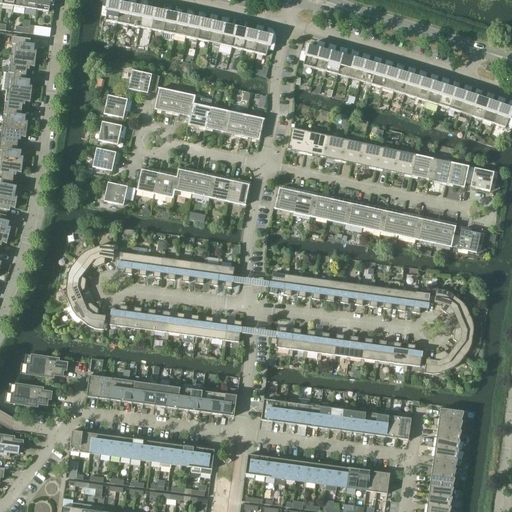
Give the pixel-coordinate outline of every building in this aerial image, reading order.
[(14,0),(14,7),(25,9),(26,0),(14,0)] [(26,0),(25,9),(37,11),(38,0),(26,0)] [(38,0),(37,11),(49,13),(50,6),(54,7),(54,0),(38,0)] [(117,24),(121,3),(124,4),(124,0),(119,0),(119,3),(110,1),(109,0),(103,0),(102,8),(101,16),(106,17),(105,22),(117,24)] [(117,24),(129,27),(133,6),(136,6),(136,0),(131,0),(130,5),(124,4),(121,3),(117,24)] [(129,27),(140,29),(144,8),(147,9),(149,2),(141,0),(141,1),(143,1),(142,7),(136,6),(133,6),(129,27)] [(140,29),(151,31),(156,10),(159,11),(160,4),(153,2),(153,3),(155,3),(153,10),(147,9),(144,8),(140,29)] [(151,31),(163,33),(167,13),(170,13),(172,6),(165,5),(164,5),(166,6),(165,12),(159,11),(156,10),(151,31)] [(163,33),(174,36),(179,15),(182,16),(183,9),(176,7),(176,8),(178,8),(176,14),(170,13),(167,13),(163,33)] [(188,17),(182,16),(179,15),(174,36),(186,38),(190,17),(193,18),(195,11),(188,10),(189,10),(188,17)] [(199,19),(193,18),(190,17),(186,38),(197,41),(202,20),(205,21),(206,14),(199,12),(201,13),(199,19)] [(197,41),(209,43),(213,23),(216,23),(218,16),(211,15),(212,15),(211,22),(205,21),(202,20),(197,41)] [(209,43),(220,46),(225,25),(228,26),(230,19),(222,17),(222,18),(224,18),(222,25),(216,23),(213,23),(209,43)] [(220,46),(231,49),(236,28),(239,29),(241,22),(234,20),(235,21),(234,27),(228,26),(225,25),(220,46)] [(231,49),(243,51),(248,31),(251,31),(253,24),(245,23),(247,23),(245,30),(239,29),(236,28),(231,49)] [(243,51),(254,54),(259,33),(262,34),(264,27),(257,25),(257,26),(258,26),(257,33),(251,31),(248,31),(243,51)] [(50,38),(51,29),(35,26),(33,35),(50,38)] [(269,28),(268,28),(268,29),(270,29),(268,36),(262,34),(259,33),(254,54),(266,57),(268,50),(274,51),(275,43),(275,35),(275,34),(275,33),(274,32),(273,31),(273,30),(272,29),(271,29),(269,28)] [(30,46),(31,40),(13,38),(11,56),(36,59),(37,50),(31,50),(31,47),(32,47),(32,46),(30,46)] [(303,67),(315,70),(320,49),(323,50),(325,43),(318,41),(318,42),(320,42),(318,49),(312,47),(308,46),(306,54),(301,52),(299,60),(304,62),(303,67)] [(315,70),(326,73),(331,52),(335,53),(336,46),(329,44),(329,45),(331,45),(329,52),(323,50),(320,49),(315,70)] [(326,73),(337,77),(343,56),(346,56),(348,50),(341,48),(342,48),(341,55),(335,53),(331,52),(326,73)] [(337,77),(348,80),(354,59),(357,60),(359,53),(352,51),(354,52),(352,58),(346,56),(343,56),(337,77)] [(348,80),(360,83),(365,62),(369,63),(371,56),(363,54),(365,55),(363,61),(357,60),(354,59),(348,80)] [(3,67),(2,73),(4,73),(9,73),(26,76),(27,66),(35,67),(36,59),(11,56),(9,68),(3,67)] [(360,83),(371,86),(377,65),(380,66),(382,59),(375,57),(375,58),(376,58),(375,65),(369,63),(365,62),(360,83)] [(371,86),(382,90),(388,69),(391,70),(393,63),(386,61),(388,62),(386,68),(380,66),(377,65),(371,86)] [(382,90),(393,93),(399,72),(403,73),(405,66),(398,64),(397,64),(399,65),(397,71),(391,70),(388,69),(382,90)] [(493,70),(494,68),(492,67),(487,65),(486,67),(485,71),(490,73),(492,74),(493,70)] [(393,93),(404,96),(411,76),(414,76),(416,70),(409,67),(409,68),(410,68),(408,75),(403,73),(399,72),(393,93)] [(132,71),(128,90),(148,94),(148,92),(156,94),(159,77),(132,71)] [(425,80),(427,73),(420,71),(422,72),(420,78),(414,76),(411,76),(404,96),(416,100),(422,79),(425,80)] [(9,73),(4,73),(1,90),(7,91),(31,94),(32,86),(26,85),(27,82),(28,82),(25,81),(26,76),(9,73)] [(431,82),(425,80),(422,79),(416,100),(427,103),(433,83),(436,84),(439,77),(431,75),(433,75),(431,82)] [(444,86),(448,87),(450,80),(443,78),(443,79),(444,79),(442,85),(436,84),(433,83),(427,103),(436,106),(438,106),(444,86)] [(438,106),(449,110),(456,90),(459,91),(461,84),(454,82),(455,83),(453,89),(448,87),(444,86),(438,106)] [(467,94),(470,95),(472,88),(465,86),(467,86),(465,93),(459,91),(456,90),(449,110),(460,114),(467,94)] [(165,114),(172,116),(177,93),(159,89),(154,110),(166,112),(165,114)] [(476,97),(470,95),(467,94),(460,114),(471,118),(478,97),(481,98),(483,92),(476,89),(476,90),(478,90),(476,97)] [(31,94),(7,91),(4,109),(22,111),(23,102),(30,103),(31,94)] [(195,97),(177,93),(172,116),(179,117),(179,115),(190,118),(193,105),(195,97)] [(489,101),(492,102),(495,95),(488,93),(487,93),(489,94),(487,100),(481,98),(478,97),(471,118),(482,121),(489,101)] [(129,114),(132,102),(108,96),(104,115),(123,119),(125,112),(129,113),(129,114)] [(190,118),(188,125),(199,128),(198,133),(205,134),(206,131),(210,109),(212,101),(195,97),(193,105),(190,118)] [(498,104),(492,102),(489,101),(482,121),(493,125),(500,105),(503,106),(506,99),(499,97),(500,98),(498,104)] [(500,105),(493,125),(505,129),(506,126),(511,128),(511,126),(511,101),(510,101),(511,102),(509,108),(503,106),(500,105)] [(4,109),(2,126),(27,129),(28,121),(22,120),(22,118),(23,118),(23,117),(21,117),(22,111),(4,109)] [(228,113),(210,109),(206,131),(212,132),(212,131),(224,133),(228,113)] [(246,116),(228,113),(224,133),(234,136),(234,137),(241,139),(246,116)] [(264,120),(246,116),(241,139),(247,140),(248,138),(259,141),(264,120)] [(124,141),(126,128),(102,123),(98,142),(118,146),(119,138),(124,139),(123,140),(124,141)] [(27,129),(2,126),(0,143),(0,144),(17,146),(18,137),(26,138),(27,129)] [(299,154),(305,156),(310,133),(292,129),(292,130),(288,150),(299,152),(299,154)] [(328,137),(310,133),(305,156),(312,157),(312,155),(323,158),(328,137)] [(334,162),(340,163),(345,141),(328,137),(323,158),(334,160),(334,162)] [(363,145),(345,141),(340,163),(347,165),(347,163),(358,165),(363,145)] [(0,144),(0,161),(22,165),(23,156),(18,156),(18,153),(19,153),(19,152),(17,152),(17,146),(0,144)] [(375,171),(380,149),(363,145),(358,165),(369,168),(369,169),(375,171)] [(118,167),(121,154),(96,149),(92,168),(112,172),(114,165),(118,166),(118,167)] [(398,152),(380,149),(375,171),(382,172),(382,171),(393,173),(398,152)] [(404,177),(411,178),(416,156),(398,152),(393,173),(404,175),(404,177)] [(433,160),(416,156),(411,178),(417,180),(418,178),(429,181),(433,160)] [(439,185),(446,186),(451,164),(433,160),(429,181),(440,183),(439,185)] [(22,165),(0,161),(0,179),(13,182),(14,172),(21,173),(22,165)] [(468,168),(451,164),(446,186),(452,188),(453,186),(464,188),(466,180),(468,168)] [(466,180),(465,184),(471,185),(470,188),(490,192),(494,173),(468,168),(466,180)] [(178,170),(177,178),(174,191),(192,195),(196,172),(190,171),(190,173),(178,170)] [(137,191),(155,195),(160,173),(153,171),(153,173),(141,171),(137,191)] [(192,195),(209,199),(214,178),(203,176),(203,174),(196,172),(192,195)] [(173,199),(174,191),(177,178),(166,176),(166,174),(160,173),(155,195),(173,199)] [(225,180),(214,178),(209,199),(224,202),(227,202),(232,180),(225,179),(225,180)] [(0,179),(0,197),(17,201),(18,192),(13,191),(13,188),(14,189),(14,188),(12,188),(13,182),(0,179)] [(245,206),(249,186),(238,183),(238,182),(232,180),(227,202),(245,206)] [(133,202),(136,189),(108,183),(104,202),(123,207),(125,200),(133,202)] [(275,210),(293,213),(297,191),(291,190),(290,191),(279,189),(279,190),(275,210)] [(304,193),(297,191),(293,213),(310,217),(315,197),(304,194),(304,193)] [(17,201),(0,197),(0,215),(6,217),(8,208),(15,209),(17,201)] [(326,199),(315,197),(310,217),(328,221),(332,199),(326,197),(326,199)] [(339,200),(332,199),(328,221),(345,225),(350,204),(339,202),(339,200)] [(361,207),(350,204),(345,225),(363,229),(368,206),(361,205),(361,207)] [(363,229),(380,233),(385,212),(374,210),(374,208),(368,206),(363,229)] [(396,214),(385,212),(380,233),(398,236),(403,214),(396,213),(396,214)] [(190,213),(188,221),(204,224),(206,216),(190,213)] [(409,216),(403,214),(398,236),(416,240),(420,220),(409,217),(409,216)] [(0,233),(9,236),(11,228),(5,226),(6,224),(7,224),(7,223),(5,223),(6,217),(0,215),(0,233)] [(431,222),(420,220),(416,240),(433,244),(438,222),(431,220),(431,222)] [(445,223),(438,222),(433,244),(451,248),(453,236),(454,236),(456,227),(444,225),(445,223)] [(459,237),(454,236),(453,236),(451,248),(476,253),(480,235),(461,230),(459,237)] [(0,242),(7,244),(9,236),(0,233),(0,242)] [(115,247),(118,248),(119,243),(114,243),(114,247),(107,246),(100,246),(95,248),(93,249),(100,267),(105,265),(105,259),(113,260),(114,252),(114,251),(115,247)] [(80,257),(77,261),(75,263),(86,271),(91,265),(95,269),(100,267),(93,249),(95,248),(94,245),(89,247),(91,250),(86,252),(80,257)] [(147,250),(137,248),(133,248),(132,255),(134,255),(132,270),(139,271),(138,276),(146,277),(147,272),(146,272),(148,257),(150,257),(151,250),(147,250)] [(161,259),(150,257),(148,257),(146,272),(147,272),(153,272),(153,278),(160,279),(161,273),(160,273),(162,259),(164,259),(165,252),(162,252),(161,259)] [(132,270),(134,255),(132,255),(119,253),(118,260),(117,268),(125,269),(124,274),(132,275),(132,270)] [(175,261),(164,259),(162,259),(160,273),(161,273),(168,274),(167,280),(175,281),(175,275),(177,261),(179,261),(179,254),(176,254),(175,261)] [(204,264),(193,263),(191,263),(189,277),(190,277),(196,278),(196,284),(203,285),(204,279),(203,279),(205,265),(207,265),(208,258),(205,257),(204,264)] [(189,263),(179,261),(177,261),(175,275),(182,276),(181,282),(189,283),(190,277),(189,277),(191,263),(193,263),(193,259),(190,258),(189,263)] [(68,275),(67,281),(67,283),(86,285),(86,280),(82,277),(86,271),(75,263),(77,261),(74,259),(71,262),(74,265),(71,269),(68,275)] [(203,279),(204,279),(211,280),(210,286),(217,287),(218,281),(220,266),(221,267),(222,260),(219,259),(218,266),(207,265),(205,265),(203,279)] [(234,269),(221,267),(220,266),(218,281),(225,282),(224,288),(232,289),(232,283),(233,283),(234,278),(233,278),(234,269)] [(277,289),(284,290),(285,290),(287,276),(288,276),(289,269),(286,268),(285,275),(272,274),(271,283),(270,283),(269,288),(270,288),(269,294),(277,295),(277,289)] [(313,279),(303,278),(301,278),(299,292),(298,292),(298,298),(305,299),(306,293),(313,294),(315,280),(317,280),(318,273),(314,272),(313,279)] [(292,291),(298,292),(299,292),(301,278),(303,278),(303,274),(300,273),(299,277),(288,276),(287,276),(285,290),(284,290),(283,296),(291,297),(292,291)] [(328,281),(317,280),(315,280),(313,294),(312,300),(319,301),(320,295),(327,296),(329,281),(331,282),(332,277),(328,277),(328,281)] [(334,297),(341,298),(342,298),(344,283),(345,284),(346,279),(342,279),(342,283),(331,282),(329,281),(327,296),(326,302),(334,303),(334,297)] [(85,291),(86,285),(67,283),(67,281),(64,280),(63,285),(66,285),(66,290),(67,298),(69,302),(70,305),(82,300),(79,293),(85,291)] [(371,287),(360,286),(358,285),(356,300),(355,300),(355,306),(362,307),(363,301),(370,302),(372,287),(374,287),(375,281),(371,280),(371,287)] [(342,298),(341,298),(340,304),(348,305),(349,299),(355,300),(356,300),(358,285),(360,286),(360,281),(357,281),(356,285),(345,284),(344,283),(342,298)] [(399,291),(388,289),(387,289),(385,304),(384,304),(383,309),(391,310),(392,305),(398,306),(399,306),(401,291),(403,291),(404,284),(400,284),(399,291)] [(370,302),(369,308),(377,309),(377,303),(384,304),(385,304),(387,289),(388,289),(389,285),(385,285),(385,289),(374,287),(372,287),(370,302)] [(406,307),(413,307),(413,308),(415,293),(417,293),(418,286),(414,286),(413,293),(403,291),(401,291),(399,306),(398,306),(398,311),(405,312),(406,307)] [(441,310),(445,313),(456,298),(454,297),(450,294),(444,291),(437,290),(438,286),(433,286),(432,289),(436,290),(435,294),(434,303),(442,304),(441,310)] [(430,295),(417,293),(415,293),(413,308),(413,307),(412,313),(419,314),(420,308),(428,309),(430,295)] [(457,294),(454,297),(456,298),(445,313),(449,317),(454,314),(457,321),(470,316),(469,314),(467,309),(462,303),(458,300),(460,297),(457,294)] [(69,302),(65,304),(67,308),(70,307),(72,312),(69,314),(74,321),(78,324),(79,324),(81,321),(83,322),(94,307),(90,304),(85,306),(82,300),(70,305),(69,302)] [(125,332),(126,328),(124,328),(126,313),(127,313),(127,307),(120,306),(119,312),(112,311),(110,326),(122,327),(122,331),(125,332)] [(83,322),(81,321),(79,324),(83,327),(85,324),(89,327),(95,330),(103,331),(104,324),(105,317),(98,316),(98,310),(94,307),(83,322)] [(133,314),(127,313),(126,313),(124,328),(126,328),(137,329),(136,336),(139,337),(140,330),(138,330),(140,315),(141,315),(142,309),(134,308),(133,314)] [(154,336),(154,332),(153,331),(155,317),(156,311),(148,310),(148,316),(141,315),(140,315),(138,330),(140,330),(151,331),(150,335),(154,336)] [(168,341),(169,334),(167,333),(169,319),(170,319),(170,313),(163,312),(162,318),(155,317),(153,331),(154,332),(165,333),(164,340),(168,341)] [(472,312),(469,314),(470,316),(457,321),(460,328),(454,330),(454,335),(472,338),(473,335),(473,330),(473,323),(471,318),(474,317),(472,312)] [(176,320),(170,319),(169,319),(167,333),(169,334),(180,335),(179,339),(183,340),(183,336),(181,335),(183,321),(184,321),(185,315),(177,314),(176,320)] [(183,321),(181,335),(183,336),(183,340),(182,341),(193,343),(193,344),(197,344),(197,338),(196,337),(198,323),(199,317),(191,316),(191,322),(184,321),(183,321)] [(196,337),(197,338),(208,339),(208,343),(211,344),(212,339),(210,339),(212,325),(213,319),(206,318),(205,324),(198,323),(196,337)] [(212,325),(210,339),(212,339),(211,344),(222,346),(221,348),(225,348),(226,341),(224,341),(226,327),(227,327),(227,321),(220,320),(219,326),(212,325)] [(233,328),(227,327),(226,327),(224,341),(226,341),(239,343),(240,333),(241,334),(242,329),(241,329),(242,323),(234,322),(233,328)] [(292,357),(293,350),(291,350),(293,336),(286,335),(287,329),(279,328),(279,334),(278,334),(277,338),(278,339),(277,348),(289,350),(288,357),(292,357)] [(293,330),(293,336),(291,350),(293,350),(304,352),(303,356),(307,356),(307,352),(305,352),(307,338),(307,337),(300,337),(301,331),(293,330)] [(321,361),(321,354),(320,354),(322,339),(321,339),(314,338),(315,333),(308,332),(307,337),(307,338),(305,352),(307,352),(318,354),(317,361),(321,361)] [(322,334),(321,339),(322,339),(320,354),(321,354),(332,356),(332,360),(335,360),(336,356),(334,356),(336,341),(335,341),(329,340),(329,335),(322,334)] [(336,335),(335,341),(336,341),(334,356),(336,356),(347,358),(346,362),(350,362),(350,358),(348,358),(350,343),(343,342),(344,336),(336,335)] [(458,344),(453,350),(464,358),(465,356),(469,352),(471,345),(472,340),(476,341),(476,336),(473,335),(472,338),(454,335),(453,340),(458,344)] [(350,337),(350,343),(348,358),(350,358),(361,360),(360,366),(364,367),(364,360),(363,360),(365,345),(364,345),(357,344),(358,338),(350,337)] [(363,360),(364,360),(375,361),(374,368),(378,369),(379,362),(377,362),(379,347),(378,347),(372,346),(372,340),(365,339),(364,345),(365,345),(363,360)] [(379,341),(378,347),(379,347),(377,362),(379,362),(389,363),(389,368),(392,368),(393,364),(391,364),(393,349),(386,348),(387,342),(379,341)] [(407,351),(400,350),(401,344),(393,343),(393,349),(391,364),(393,364),(404,365),(403,372),(406,373),(407,366),(405,366),(407,351)] [(408,345),(407,351),(405,366),(407,366),(420,368),(422,353),(414,352),(415,346),(408,345)] [(444,352),(439,354),(447,371),(449,370),(454,368),(459,364),(463,360),(465,362),(468,358),(465,356),(464,358),(453,350),(449,355),(444,352)] [(450,374),(449,370),(447,371),(439,354),(435,356),(434,362),(426,361),(425,370),(424,374),(432,375),(439,374),(444,372),(446,376),(450,374)] [(28,356),(27,365),(63,370),(66,371),(67,364),(59,363),(59,361),(59,360),(28,356)] [(62,377),(63,370),(27,365),(24,365),(23,374),(54,378),(54,375),(62,377)] [(92,398),(98,399),(101,378),(93,377),(94,373),(90,372),(86,398),(90,398),(91,396),(93,396),(92,398)] [(101,374),(101,378),(98,399),(98,400),(102,400),(102,398),(104,398),(104,400),(109,400),(112,379),(104,378),(105,374),(101,374)] [(113,376),(112,379),(109,400),(109,401),(113,401),(113,399),(115,399),(115,401),(120,402),(121,402),(123,381),(115,380),(116,376),(113,376)] [(124,377),(123,381),(121,402),(120,402),(120,403),(124,403),(124,401),(126,401),(126,403),(131,403),(132,404),(135,383),(127,382),(127,378),(124,377)] [(143,405),(143,406),(147,406),(147,404),(149,404),(149,406),(154,406),(154,407),(157,386),(149,385),(150,381),(150,378),(147,377),(147,380),(146,384),(143,405)] [(132,404),(131,403),(131,404),(135,405),(136,402),(138,402),(137,404),(143,405),(146,384),(138,383),(139,379),(135,379),(135,383),(132,404)] [(160,407),(165,408),(166,408),(169,387),(161,386),(161,382),(158,382),(157,386),(154,407),(154,406),(154,407),(158,408),(158,405),(160,405),(160,407)] [(169,383),(169,387),(166,408),(165,408),(165,409),(169,409),(170,407),(172,407),(171,409),(177,410),(180,389),(172,388),(173,384),(169,383)] [(12,385),(11,394),(48,399),(47,400),(50,400),(51,393),(43,392),(43,390),(44,390),(44,389),(12,385)] [(180,385),(180,389),(177,410),(181,411),(181,408),(183,408),(183,410),(188,411),(191,390),(183,389),(184,385),(180,385)] [(188,411),(188,412),(192,412),(192,410),(194,410),(194,412),(199,413),(200,413),(202,392),(195,391),(195,387),(192,386),(191,390),(188,411)] [(203,388),(202,392),(200,413),(199,413),(203,414),(204,411),(205,412),(205,413),(211,414),(214,393),(206,392),(206,388),(203,388)] [(210,415),(214,415),(215,413),(217,413),(217,415),(222,416),(225,395),(217,394),(218,390),(214,389),(214,393),(211,414),(210,415)] [(222,416),(226,417),(226,414),(228,415),(228,416),(234,417),(234,414),(238,390),(226,389),(225,395),(222,416)] [(47,406),(47,400),(48,399),(11,394),(8,394),(7,403),(38,407),(38,405),(47,406)] [(272,422),(275,402),(276,398),(272,397),(272,401),(263,400),(261,421),(267,422),(267,420),(269,420),(269,423),(273,423),(272,422)] [(283,403),(275,402),(272,422),(273,423),(278,423),(278,421),(280,422),(280,424),(284,425),(284,424),(286,403),(287,399),(284,399),(283,403)] [(298,401),(295,426),(301,426),(301,424),(303,425),(303,427),(306,428),(307,428),(307,427),(306,427),(310,402),(310,401),(298,399),(298,401)] [(295,426),(298,401),(295,400),(294,404),(286,403),(284,424),(289,425),(290,423),(292,423),(291,426),(295,426)] [(318,429),(317,429),(320,408),(321,404),(310,402),(306,427),(307,427),(312,428),(312,426),(314,426),(314,429),(318,429)] [(329,431),(329,430),(332,409),(332,405),(321,404),(320,408),(317,429),(318,429),(323,430),(323,428),(325,428),(325,430),(329,431)] [(340,432),(341,432),(340,432),(343,411),(344,407),(340,406),(340,410),(332,409),(329,430),(334,431),(335,429),(337,429),(336,432),(340,432)] [(351,412),(343,411),(340,432),(341,432),(346,432),(346,431),(348,431),(348,433),(351,434),(352,434),(352,433),(351,433),(354,413),(355,408),(351,408),(351,412)] [(363,435),(366,414),(366,410),(363,409),(362,414),(354,413),(351,433),(352,433),(357,434),(357,432),(359,433),(359,435),(363,436),(363,435)] [(439,416),(439,419),(443,420),(461,422),(463,413),(440,409),(439,410),(440,410),(439,416)] [(389,413),(385,438),(386,438),(391,438),(391,437),(393,437),(393,439),(397,440),(397,439),(400,418),(399,418),(400,412),(389,410),(389,413)] [(373,415),(366,414),(363,435),(368,436),(369,434),(371,434),(370,436),(374,437),(374,436),(377,415),(377,411),(374,411),(373,415)] [(385,417),(377,415),(374,436),(380,437),(380,435),(382,435),(382,438),(386,438),(385,438),(389,413),(385,413),(385,417)] [(407,419),(400,418),(397,439),(402,440),(403,438),(405,438),(404,441),(408,441),(412,415),(408,415),(407,419)] [(438,426),(437,429),(441,429),(441,430),(459,432),(460,431),(462,422),(461,422),(443,420),(439,419),(438,419),(438,420),(439,420),(438,426)] [(436,435),(436,438),(440,439),(458,441),(461,432),(460,431),(459,432),(441,430),(441,429),(437,429),(436,435)] [(69,452),(80,453),(83,433),(73,432),(73,431),(72,431),(69,452)] [(93,434),(83,433),(80,453),(90,455),(91,454),(90,454),(93,434)] [(95,435),(93,434),(90,454),(91,454),(100,455),(103,436),(95,435),(95,434),(95,435)] [(0,436),(0,445),(19,448),(22,449),(23,442),(14,441),(15,439),(15,438),(0,436)] [(110,457),(113,437),(103,436),(100,455),(110,457)] [(115,437),(113,437),(110,457),(121,458),(123,439),(115,437)] [(435,445),(435,448),(439,448),(439,449),(457,451),(457,450),(460,441),(458,441),(440,439),(436,438),(436,439),(435,445)] [(133,440),(123,439),(121,458),(131,460),(133,440)] [(131,460),(130,465),(140,467),(141,461),(143,441),(136,440),(135,439),(135,440),(133,440),(131,460)] [(154,443),(143,441),(141,461),(151,462),(154,443)] [(155,443),(154,443),(151,462),(161,464),(164,444),(156,443),(156,442),(155,442),(155,443)] [(170,469),(171,465),(174,445),(164,444),(161,464),(160,468),(170,469)] [(18,455),(19,448),(0,445),(0,455),(10,456),(9,456),(10,453),(18,455)] [(175,446),(174,445),(171,465),(181,466),(184,447),(176,446),(176,445),(175,445),(175,446)] [(181,466),(191,468),(194,448),(184,447),(181,466)] [(194,448),(191,468),(190,473),(201,474),(201,469),(204,449),(196,448),(194,448)] [(434,454),(434,457),(438,458),(456,461),(456,460),(458,451),(457,450),(457,451),(439,449),(439,448),(435,448),(434,448),(435,448),(434,454)] [(214,451),(204,449),(201,469),(201,474),(211,475),(212,470),(214,451)] [(245,475),(255,476),(258,457),(247,455),(245,475)] [(228,464),(231,461),(230,460),(227,457),(224,459),(223,459),(222,460),(225,464),(225,463),(226,465),(228,464)] [(266,458),(258,457),(255,476),(265,478),(268,458),(266,458),(266,457),(266,458)] [(433,464),(432,467),(436,467),(436,468),(454,470),(455,469),(457,460),(456,460),(456,461),(438,458),(434,457),(433,457),(433,458),(433,464)] [(278,459),(268,458),(265,478),(276,479),(278,459)] [(276,479),(275,485),(285,486),(286,480),(288,461),(287,461),(287,460),(286,460),(278,459),(276,479)] [(299,462),(288,461),(286,480),(296,482),(299,462)] [(306,463),(299,462),(296,482),(306,483),(309,463),(307,463),(306,462),(306,463)] [(319,465),(309,463),(306,483),(316,485),(319,465)] [(326,466),(319,465),(316,485),(326,486),(329,466),(327,466),(327,465),(326,465),(326,466)] [(326,486),(325,491),(336,492),(336,487),(339,468),(329,466),(326,486)] [(431,473),(431,476),(435,477),(453,480),(453,479),(456,470),(455,469),(454,470),(436,468),(436,467),(432,467),(431,473)] [(347,469),(339,468),(336,487),(346,489),(349,469),(347,469),(347,468),(347,469)] [(359,470),(349,469),(346,489),(356,490),(359,470)] [(69,474),(68,479),(76,480),(77,475),(77,471),(73,470),(69,474)] [(367,471),(359,470),(356,490),(366,491),(367,491),(369,472),(367,471),(368,471),(367,471)] [(366,492),(377,493),(379,473),(369,472),(367,491),(366,491),(366,492)] [(389,474),(379,473),(377,493),(387,495),(390,474),(389,474)] [(430,483),(430,486),(434,486),(434,487),(452,489),(452,488),(455,479),(453,479),(453,480),(435,477),(431,476),(430,477),(431,477),(430,483)] [(429,492),(428,495),(432,496),(451,499),(451,498),(453,489),(452,488),(452,489),(434,487),(434,486),(430,486),(429,486),(430,486),(429,492)] [(428,502),(427,505),(431,505),(431,506),(449,508),(449,507),(452,498),(451,498),(451,499),(432,496),(428,495),(428,496),(428,502)] [(62,507),(61,511),(71,511),(72,509),(73,503),(73,500),(64,499),(62,507)] [(72,509),(71,511),(82,511),(83,505),(73,503),(72,509)]
